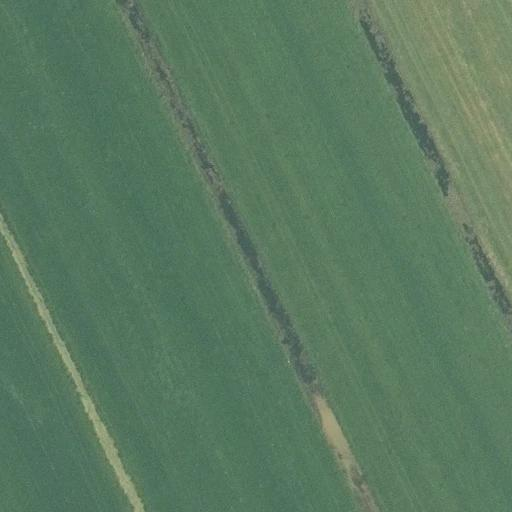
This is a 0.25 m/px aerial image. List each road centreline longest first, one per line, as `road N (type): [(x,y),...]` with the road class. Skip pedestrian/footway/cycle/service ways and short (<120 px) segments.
road 1 (track): [(477,511),(246,44)]
road 2 (track): [(511,227),(400,0)]
